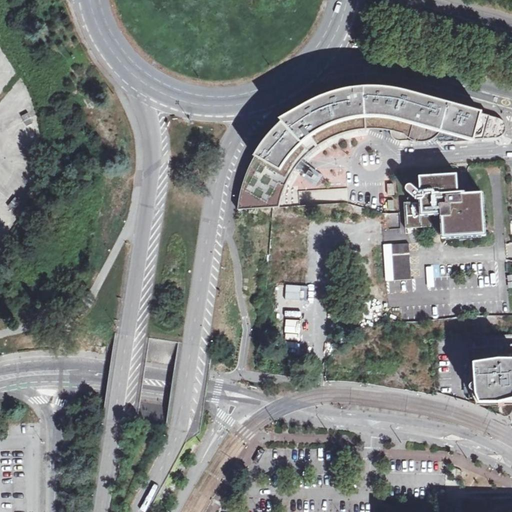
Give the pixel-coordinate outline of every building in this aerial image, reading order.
[(0,104),(11,112),(27,92),(16,83),(0,104)] [(405,123),(470,142),(499,138),(505,135),(505,127),(501,121),(483,114),(395,90),(369,88),(349,90),(331,93),(316,99),(302,107),(288,117),(273,129),(257,147),(244,173),(238,194),(237,211),(278,207),(284,185),(292,171),(304,157),(318,145),(342,133),(348,132),(367,129),(372,129),(376,129),(377,118),(392,119),(405,123)] [(29,114),(22,117),(27,127),(33,124),(29,114)] [(311,185),(314,187),(322,176),(320,175),(315,172),(313,175),(308,171),(306,173),(305,174),(300,171),(297,175),(311,185)] [(421,178),(421,192),(413,186),(409,187),(407,189),(407,192),(416,200),(421,203),(407,203),(408,230),(428,229),(427,218),(434,217),(442,217),(443,241),(490,238),(487,194),(468,195),(468,193),(461,193),(460,176),(421,178)] [(389,196),(396,196),(395,184),(388,185),(389,196)] [(20,202),(16,199),(8,208),(14,211),(20,202)] [(399,200),(389,200),(389,211),(399,211),(399,200)] [(303,296),(308,220),(267,218),(262,293),(303,296)] [(408,242),(391,244),(394,282),(411,281),(409,252),(408,242)] [(511,359),(496,359),(471,362),(473,393),(479,402),(499,401),(511,397),(511,359)]
